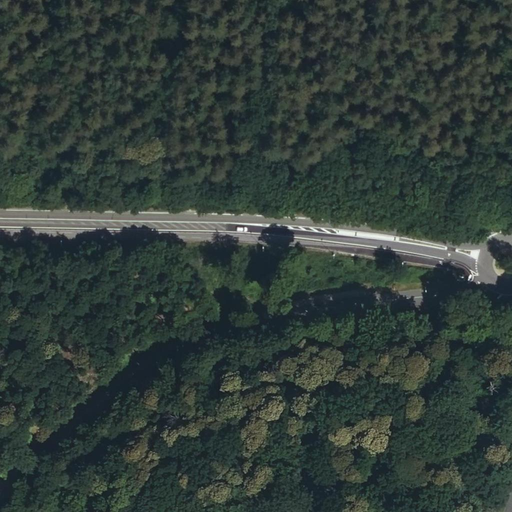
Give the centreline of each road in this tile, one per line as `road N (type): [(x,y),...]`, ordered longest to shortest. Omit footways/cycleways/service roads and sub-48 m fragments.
road 1 (tertiary): [(462,290),(316,302),(209,325),(127,376),(0,491)]
road 2 (primary): [(488,246),(282,219),(26,222)]
road 3 (primary): [(26,222),(385,245),(481,263)]
